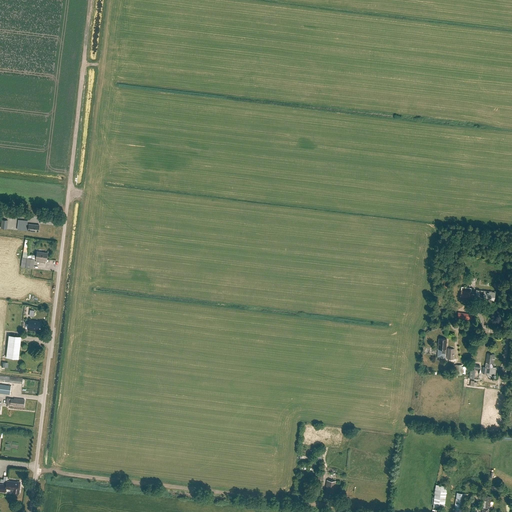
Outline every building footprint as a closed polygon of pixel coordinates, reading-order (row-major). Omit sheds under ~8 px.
[(38,232),(39,225),(27,224),(28,221),(18,220),(17,229),(38,232)] [(34,259),(35,255),(28,254),(30,240),(25,239),(22,257),(21,267),(33,268),(34,259)] [(37,252),(36,259),(36,262),(46,263),(46,260),(47,260),(48,253),(37,252)] [(476,290),(476,292),(475,295),(475,300),(478,300),(479,294),(483,295),(483,298),(490,299),(490,300),(494,300),(495,292),(480,290),(476,290)] [(40,330),(41,322),(37,322),(37,321),(29,320),(28,330),(36,330),(40,330)] [(9,335),(6,358),(19,359),(21,337),(9,335)] [(446,349),(446,339),(439,338),(438,349),(442,349),(441,353),(445,353),(445,349),(446,349)] [(487,353),(485,368),(484,367),(483,373),(486,373),(487,368),(489,368),(489,363),(493,364),(494,354),(487,353)] [(467,364),(466,364),(464,362),(464,365),(454,365),(454,375),(453,377),(457,377),(457,375),(467,375),(467,364)] [(0,381),(22,384),(23,378),(0,375),(0,381)] [(0,393),(10,395),(11,385),(0,383),(0,393)] [(10,404),(12,404),(12,405),(22,406),(22,405),(24,405),(24,399),(14,398),(14,399),(6,398),(5,404),(9,405),(10,404)] [(0,491),(6,492),(6,488),(13,489),(13,492),(13,493),(14,495),(16,495),(17,495),(18,494),(19,493),(20,484),(18,484),(19,482),(18,482),(7,480),(6,485),(0,483),(0,491)] [(333,499),(336,481),(327,480),(324,497),(333,499)] [(444,509),(446,490),(447,486),(436,485),(433,508),(444,509)] [(466,494),(456,493),(454,511),(463,511),(466,494)] [(484,496),(483,500),(482,508),(481,511),(488,511),(491,497),(484,496)]
